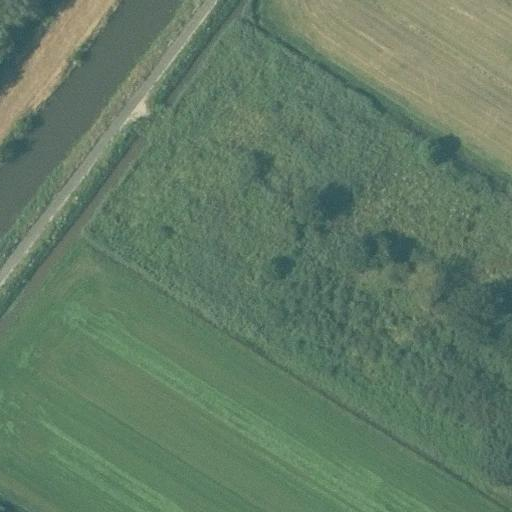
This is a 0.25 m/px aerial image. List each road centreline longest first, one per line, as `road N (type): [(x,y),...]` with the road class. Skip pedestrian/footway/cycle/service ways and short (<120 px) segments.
road 1 (unclassified): [(0,286),(220,0)]
road 2 (track): [(0,125),(94,0)]
